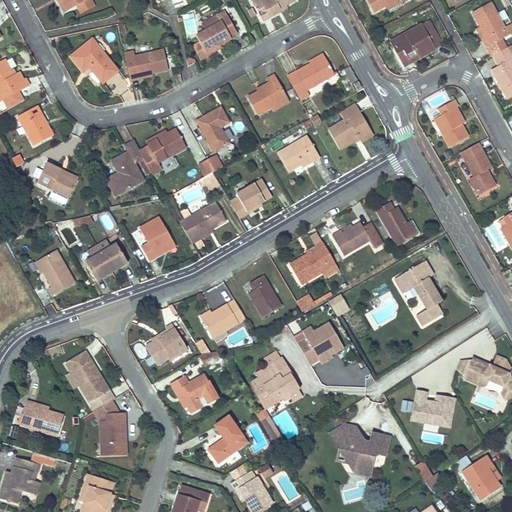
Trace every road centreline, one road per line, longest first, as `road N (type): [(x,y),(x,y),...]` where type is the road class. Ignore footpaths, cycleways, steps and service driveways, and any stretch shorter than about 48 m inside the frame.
road 1 (residential): [(16,0),(69,99),(104,116),(162,105),(330,12)]
road 2 (residential): [(102,312),(215,269),(412,152)]
road 3 (unknown): [(281,339),(312,386),(362,391),(505,313)]
road 4 (residential): [(146,511),(164,426),(102,312)]
road 5 (residential): [(412,152),(511,323)]
road 6 (residential): [(390,101),(439,75),(467,76),(511,150)]
road 7 (residential): [(0,381),(31,335),(102,312)]
